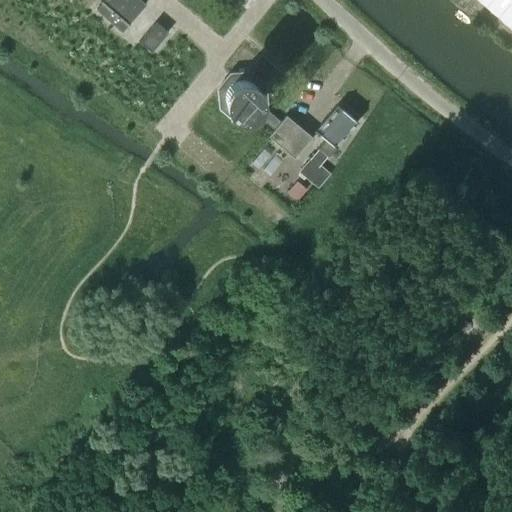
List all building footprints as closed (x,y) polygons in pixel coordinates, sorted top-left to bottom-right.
[(146,2),(143,0),(102,0),(96,8),(121,30),(146,2)] [(511,0),(483,0),(511,25),(511,0)] [(166,31),(154,21),(138,41),(149,51),(166,31)] [(277,68),(260,55),(248,70),(229,72),(218,86),(220,105),(234,118),(256,115),(257,114),(274,129),(267,138),(291,158),(310,135),(286,114),(281,120),(263,105),(266,102),(264,84),(277,68)] [(300,170),(317,183),(318,184),(327,172),(318,165),(327,155),(357,120),(338,103),(315,129),(325,138),(318,147),(300,170)]
